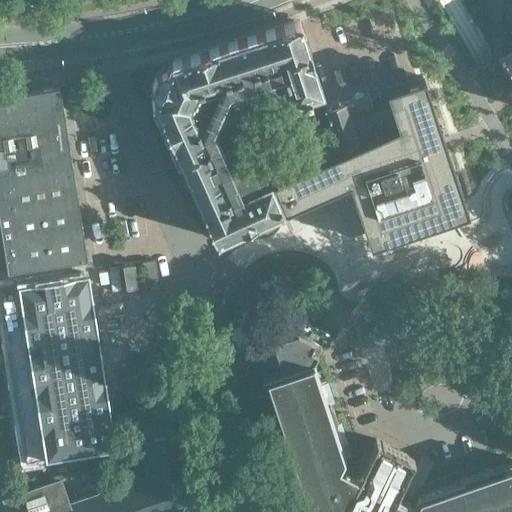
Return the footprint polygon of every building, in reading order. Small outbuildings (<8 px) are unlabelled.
[(286,207),(285,205),(348,177),(371,240),(467,208),(464,199),(446,141),(425,71),(386,83),(397,120),(358,138),(354,125),(359,124),(356,116),(374,110),(368,92),(363,94),(359,91),(353,93),(351,98),(324,107),(336,148),(260,181),(251,160),(242,156),(226,163),(207,120),(210,121),(212,118),(215,120),(220,118),(228,104),(226,98),(223,96),(225,93),(222,91),(257,79),(261,92),(269,96),(291,89),(294,98),(321,90),(299,22),(270,31),(270,32),(215,50),(215,49),(186,58),(186,59),(173,63),(171,63),(169,69),(163,66),(161,71),(161,72),(159,76),(157,83),(156,82),(154,87),(151,93),(156,95),(154,101),(155,102),(161,115),(160,116),(173,144),(173,143),(203,210),(202,210),(215,239),(282,209),(286,207)] [(511,51),(502,57),(510,71),(511,69),(511,51)] [(86,257),(72,172),(59,86),(0,95),(0,225),(7,270),(86,257)] [(115,447),(87,273),(0,287),(0,298),(26,462),(115,447)] [(314,341),(319,332),(302,323),(297,332),(314,341)] [(511,511),(511,458),(462,476),(460,476),(461,479),(422,492),(416,494),(411,503),(394,495),(413,457),(375,438),(356,476),(340,467),(345,458),(340,445),(348,442),(341,420),(334,422),(335,416),(332,407),(328,402),(334,400),(327,379),(320,382),(312,360),(320,345),(314,341),(297,332),(297,331),(271,339),(278,360),(275,367),(276,372),(261,377),(305,511),(511,511)] [(173,511),(195,505),(182,401),(127,408),(136,479),(126,482),(123,475),(92,485),(95,493),(68,502),(59,478),(3,497),(8,511),(173,511)] [(422,492),(461,479),(460,476),(462,476),(460,471),(431,481),(430,477),(418,481),(422,492)]
